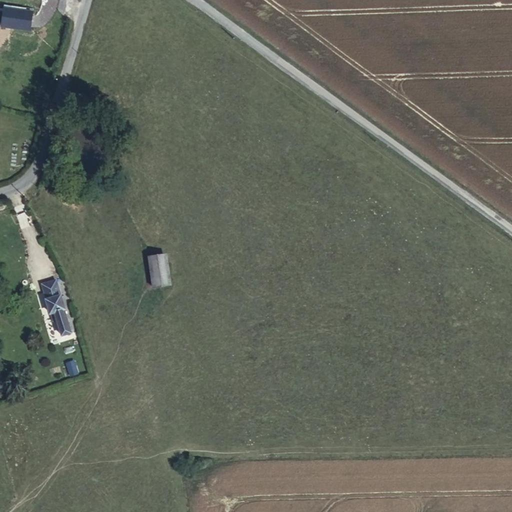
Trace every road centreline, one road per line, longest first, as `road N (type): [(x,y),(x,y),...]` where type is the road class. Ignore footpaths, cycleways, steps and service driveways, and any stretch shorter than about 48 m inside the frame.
road 1 (unclassified): [(197,0),(511,229)]
road 2 (unclassified): [(0,190),(31,175),(42,155),(85,0)]
